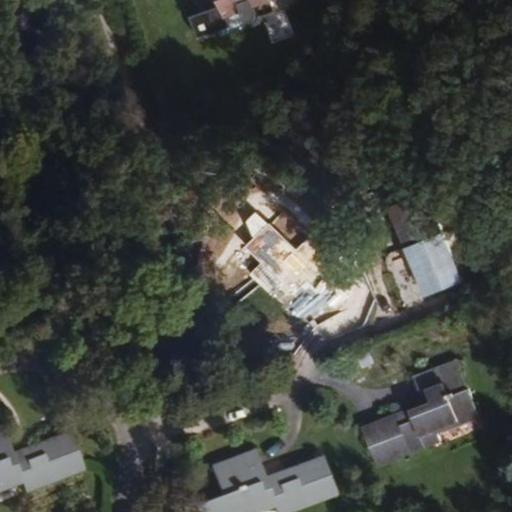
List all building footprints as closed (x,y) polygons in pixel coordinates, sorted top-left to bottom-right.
[(272,1),(271,0),(219,0),(221,6),(190,17),(198,39),(229,27),(226,18),(272,1)] [(458,259),(423,171),(388,184),(424,273),(458,259)] [(495,295),(511,287),(511,255),(484,267),(495,295)] [(477,421),(457,369),(414,384),(420,400),(429,396),(435,409),(425,413),(380,430),(393,464),(441,446),(437,436),(477,421)] [(435,409),(429,396),(420,400),(425,413),(435,409)] [(11,456),(4,439),(0,440),(0,498),(23,489),(26,496),(29,503),(86,479),(72,446),(16,469),(8,472),(3,459),(11,456)] [(16,469),(11,456),(3,459),(8,472),(16,469)] [(265,475),(259,457),(214,473),(224,502),(196,511),(263,511),(273,509),(274,511),(310,511),(338,503),(326,468),(269,488),(260,490),(256,479),(265,475)] [(269,488),(265,475),(256,479),(260,490),(269,488)] [(0,506),(26,496),(23,489),(0,498),(0,506)]
